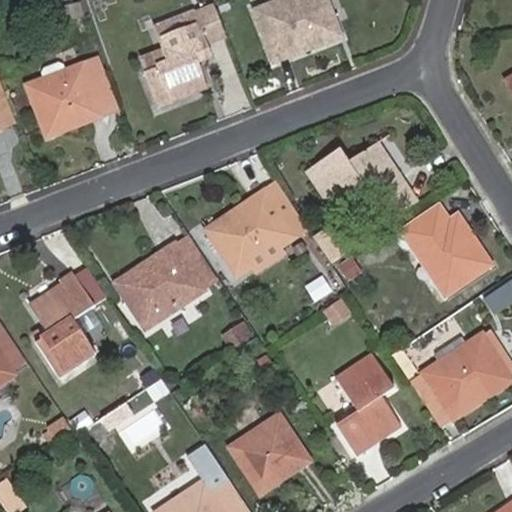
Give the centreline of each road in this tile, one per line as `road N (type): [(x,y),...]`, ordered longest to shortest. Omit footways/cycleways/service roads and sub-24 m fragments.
road 1 (residential): [(0,236),(423,60)]
road 2 (residential): [(511,205),(423,60)]
road 3 (residential): [(375,511),(511,431)]
